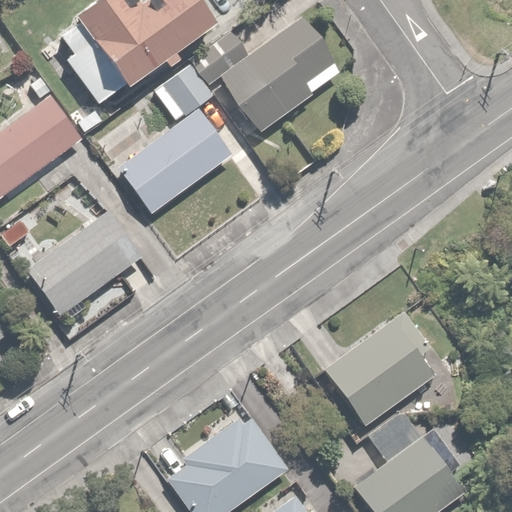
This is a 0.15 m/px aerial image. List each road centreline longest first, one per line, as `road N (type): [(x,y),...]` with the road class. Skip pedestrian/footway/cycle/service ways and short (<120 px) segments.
road 1 (tertiary): [(477,134),(0,474)]
road 2 (residential): [(383,0),(477,134)]
